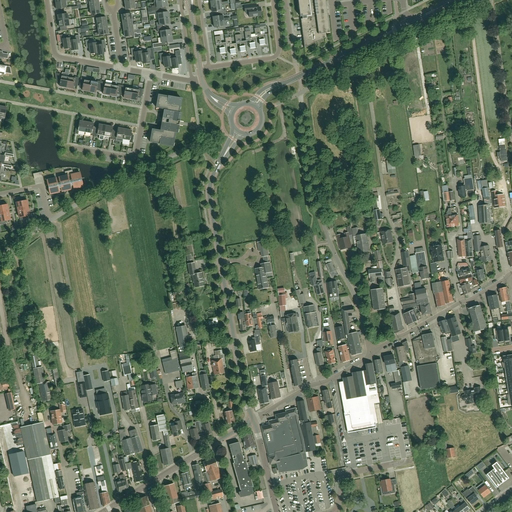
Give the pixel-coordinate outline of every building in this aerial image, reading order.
[(297,0),(300,17),(302,17),(302,19),(301,19),(304,48),(325,38),(324,34),(329,33),(325,0),(297,0)] [(156,11),(162,10),(161,8),(167,7),(166,1),(154,2),(154,6),(151,6),(152,12),(156,11)] [(56,6),(55,6),(56,9),(57,9),(65,8),(65,11),(72,10),(71,7),(66,8),(65,2),(56,3),(56,6)] [(257,8),(256,4),(244,6),(245,13),(248,12),(249,17),(261,16),(261,12),(261,9),(260,9),(260,8),(257,8)] [(221,6),(211,7),(212,12),(214,12),(221,11),(222,13),(226,13),(225,10),(224,10),(224,5),(221,5),(221,6)] [(58,19),(58,21),(68,20),(67,14),(72,13),(72,10),(65,11),(66,14),(57,15),(58,16),(57,16),(57,19),(58,19)] [(162,10),(156,11),(157,20),(158,20),(169,18),(168,12),(164,13),(162,13),(162,10)] [(158,23),(156,23),(157,29),(165,28),(164,25),(170,25),(169,18),(158,20),(158,23)] [(59,27),(67,26),(68,29),(74,28),(74,25),(71,25),(70,19),(68,20),(58,21),(59,24),(58,24),(58,27),(59,27)] [(223,21),(213,23),(214,28),(218,27),(219,30),(225,29),(225,27),(227,26),(226,21),(223,21)] [(254,29),(255,38),(259,37),(260,46),(267,45),(265,34),(261,35),(260,28),(259,25),(255,25),(255,29),(254,29)] [(160,38),(161,38),(172,36),(171,30),(165,31),(165,28),(157,29),(158,32),(159,32),(160,38)] [(244,32),(246,41),(249,41),(251,49),(257,48),(255,38),(251,38),(250,31),(249,31),(249,28),(245,29),(245,32),(244,32)] [(133,31),(124,32),(125,37),(134,36),(134,39),(141,38),(141,34),(137,34),(136,33),(133,33),(133,31)] [(226,43),(225,43),(226,47),(230,47),(231,55),(237,54),(236,45),(236,44),(232,44),(231,37),(229,38),(228,34),(225,35),(225,38),(226,43)] [(71,48),(69,38),(69,36),(63,37),(63,35),(59,36),(60,42),(63,41),(64,49),(71,48)] [(76,37),(69,38),(71,48),(71,51),(78,50),(76,42),(80,41),(79,35),(75,36),(76,37)] [(236,44),(236,45),(240,44),(241,52),(247,51),(246,41),(242,42),(241,35),(235,35),(236,44)] [(227,53),(226,47),(225,43),(221,43),(220,36),(214,37),(216,46),(219,46),(220,54),(227,53)] [(88,40),(85,41),(86,46),(89,46),(89,48),(90,54),(97,53),(96,46),(96,43),(89,44),(89,41),(88,40)] [(97,53),(97,56),(104,55),(103,49),(102,46),(106,46),(105,40),(101,41),(102,45),(96,46),(97,53)] [(136,62),(142,62),(141,52),(141,49),(134,50),(134,48),(131,49),(132,55),(135,54),(136,62)] [(141,52),(142,62),(143,64),(149,63),(148,55),(151,54),(151,49),(147,49),(147,51),(141,52)] [(176,56),(169,57),(171,66),(171,69),(177,68),(176,61),(181,60),(180,51),(175,51),(176,56)] [(165,67),(171,66),(169,57),(169,54),(163,55),(163,54),(159,54),(160,62),(164,61),(165,67)] [(0,65),(0,74),(1,75),(1,74),(4,75),(5,73),(11,74),(10,67),(6,66),(6,67),(0,65)] [(57,82),(60,82),(60,87),(66,88),(68,77),(62,76),(62,75),(55,73),(57,82)] [(66,88),(73,89),(74,85),(77,86),(79,78),(75,77),(75,79),(68,77),(66,88)] [(79,86),(83,87),(82,91),(89,92),(91,82),(84,80),(85,79),(81,78),(79,86)] [(89,92),(96,93),(96,89),(100,90),(101,82),(97,81),(97,83),(91,82),(89,92)] [(105,82),(101,82),(100,90),(104,90),(103,94),(110,96),(111,85),(105,84),(105,82)] [(353,92),(352,84),(345,85),(346,93),(353,92)] [(117,93),(121,93),(122,86),(118,85),(118,87),(111,85),(110,96),(116,97),(117,93)] [(126,86),(122,86),(121,93),(124,94),(124,98),(130,99),(132,89),(126,88),(126,86)] [(130,99),(137,101),(138,97),(141,97),(142,89),(139,89),(138,90),(132,89),(130,99)] [(179,113),(182,99),(158,95),(156,108),(164,109),(162,120),(160,131),(156,130),(152,129),(150,142),(173,147),(176,132),(178,133),(179,123),(181,113),(179,113)] [(75,134),(78,134),(78,131),(84,132),(86,122),(80,121),(79,125),(76,125),(75,134)] [(95,130),(92,129),(93,123),(86,122),(84,132),(91,134),(91,135),(94,136),(95,130)] [(95,130),(94,136),(97,137),(97,135),(99,135),(99,139),(103,140),(104,136),(105,126),(99,125),(98,129),(95,128),(95,130)] [(112,127),(105,126),(104,136),(110,137),(110,139),(113,139),(114,133),(115,132),(112,131),(112,127)] [(124,129),(118,128),(117,134),(114,133),(113,139),(116,140),(117,138),(123,139),(124,129)] [(134,135),(131,135),(132,131),(124,129),(123,139),(129,141),(129,142),(132,143),(134,135)] [(396,169),(394,161),(394,160),(386,161),(388,170),(388,174),(396,173),(396,169)] [(83,187),(81,178),(80,173),(73,175),(73,174),(65,175),(66,177),(59,178),(59,180),(57,180),(56,179),(47,181),(50,195),(55,194),(55,192),(62,191),(62,192),(67,191),(67,189),(77,187),(78,189),(83,187)] [(464,176),(465,179),(464,180),(465,186),(458,187),(460,198),(466,197),(465,191),(474,190),(472,175),(464,176)] [(482,189),(483,197),(490,196),(489,188),(487,180),(481,181),(482,189)] [(496,191),(492,192),(494,208),(505,207),(503,195),(497,196),(496,191)] [(372,202),(374,202),(379,202),(378,192),(371,193),(372,202)] [(447,215),(445,215),(447,227),(459,226),(458,215),(453,216),(453,214),(452,215),(451,208),(449,209),(448,210),(447,213),(447,215)] [(375,221),(376,220),(382,219),(380,209),(373,211),(375,221)] [(467,223),(468,226),(468,229),(463,229),(464,233),(467,233),(467,240),(464,240),(466,257),(473,256),(471,240),(473,240),(470,223),(467,223)] [(345,237),(343,238),(342,238),(341,234),(337,235),(340,250),(346,249),(352,247),(349,236),(352,235),(350,227),(346,228),(348,233),(344,234),(345,237)] [(381,232),(384,244),(393,242),(390,230),(381,232)] [(479,235),(479,236),(478,233),(473,233),(474,237),(473,237),(475,253),(481,252),(482,258),(480,258),(479,259),(480,261),(482,261),(483,262),(485,262),(482,247),(479,235)] [(359,236),(356,236),(359,253),(370,251),(367,234),(359,235),(359,236)] [(466,257),(464,240),(457,240),(459,257),(466,257)] [(262,257),(263,257),(268,256),(269,256),(266,241),(257,242),(259,252),(260,251),(262,257)] [(441,245),(431,247),(434,262),(444,260),(441,245)] [(482,247),(485,262),(492,260),(489,246),(482,247)] [(409,251),(402,252),(402,256),(403,260),(403,261),(403,267),(411,265),(409,251)] [(410,256),(411,264),(413,273),(421,272),(422,279),(428,278),(428,275),(428,274),(428,270),(427,270),(426,267),(424,252),(415,253),(416,255),(410,256)] [(255,269),(259,289),(269,287),(266,272),(272,271),(270,260),(262,262),(263,267),(255,269)] [(332,262),(326,265),(330,273),(336,270),(332,262)] [(194,263),(188,264),(190,275),(192,275),(193,282),(194,282),(195,287),(203,286),(202,279),(201,273),(196,274),(194,263)] [(480,265),(481,270),(476,271),(478,280),(485,279),(483,270),(485,270),(484,265),(480,265)] [(401,269),(404,286),(409,285),(406,268),(401,269)] [(382,269),(378,269),(369,270),(370,278),(370,283),(375,282),(374,278),(379,277),(380,281),(385,280),(384,276),(383,276),(382,269)] [(399,287),(404,286),(401,269),(395,269),(399,287)] [(470,269),(458,272),(460,279),(471,276),(470,269)] [(322,281),(318,283),(317,283),(315,276),(310,277),(312,286),(315,285),(317,295),(321,293),(325,292),(322,281)] [(339,296),(337,281),(327,282),(329,298),(339,296)] [(445,305),(445,304),(443,291),(442,286),(441,282),(437,283),(432,284),(434,293),(435,293),(438,307),(442,306),(445,305)] [(468,282),(461,283),(464,295),(471,292),(469,283),(468,283),(468,282)] [(422,290),(421,286),(415,287),(416,291),(417,299),(416,299),(418,305),(421,304),(423,315),(427,314),(431,313),(428,297),(426,289),(422,290)] [(501,302),(504,302),(505,301),(506,305),(510,304),(507,287),(499,289),(501,302)] [(383,288),(371,290),(373,302),(373,308),(374,310),(386,308),(383,288)] [(280,306),(280,311),(287,310),(286,305),(286,299),(288,299),(287,292),(279,293),(280,306)] [(410,298),(408,298),(409,304),(415,303),(417,302),(415,293),(410,294),(410,298)] [(494,322),(498,321),(502,321),(499,308),(500,308),(497,295),(489,297),(493,319),(494,322)] [(413,307),(412,304),(402,306),(404,310),(405,313),(403,314),(407,325),(419,320),(413,307)] [(319,326),(315,307),(314,305),(310,306),(304,307),(308,328),(314,327),(319,326)] [(481,333),(480,330),(487,328),(480,305),(479,305),(469,308),(474,328),(472,328),(473,332),(475,331),(476,335),(481,333)] [(362,353),(360,343),(358,335),(357,332),(352,334),(351,334),(349,322),(348,313),(354,312),(353,307),(346,308),(342,309),(343,319),(345,331),(346,335),(347,335),(352,355),(357,354),(362,353)] [(394,307),(389,307),(394,331),(403,329),(400,312),(394,313),(394,310),(394,307)] [(294,313),(291,313),(290,314),(290,315),(286,316),(288,324),(287,324),(288,327),(289,333),(294,332),(294,333),(294,332),(298,332),(298,331),(299,331),(299,328),(300,328),(299,322),(298,322),(296,314),(294,314),(294,313)] [(264,319),(267,318),(268,323),(269,327),(269,326),(271,338),(278,336),(276,325),(275,322),(274,316),(267,317),(267,316),(264,317),(264,319)] [(447,320),(452,336),(451,336),(451,339),(447,340),(447,337),(441,338),(444,353),(448,352),(453,351),(451,343),(460,340),(458,335),(461,333),(456,317),(447,320)] [(443,334),(446,333),(446,334),(450,333),(446,320),(439,322),(443,334)] [(186,326),(176,328),(179,348),(190,346),(186,326)] [(344,335),(343,331),(342,326),(335,328),(338,340),(345,338),(344,335)] [(508,327),(502,328),(504,341),(506,340),(506,341),(509,341),(509,340),(510,340),(509,335),(511,334),(511,330),(511,326),(508,327)] [(497,328),(493,329),(494,336),(498,335),(498,342),(499,341),(499,342),(503,342),(502,341),(504,341),(502,328),(497,329),(497,328)] [(437,356),(433,334),(431,330),(413,341),(416,360),(421,360),(422,365),(418,366),(422,390),(441,386),(437,363),(436,363),(435,357),(437,356)] [(333,340),(331,331),(323,332),(325,342),(333,340)] [(260,340),(260,336),(252,338),(253,340),(249,341),(251,351),(257,350),(256,345),(260,344),(260,340)] [(469,347),(470,354),(476,353),(475,346),(472,346),(471,338),(466,339),(467,347),(469,347)] [(396,348),(399,362),(407,360),(405,351),(409,350),(407,341),(403,344),(403,346),(396,348)] [(345,356),(347,361),(350,360),(346,345),(342,346),(344,353),(344,352),(345,354),(344,354),(345,357),(345,356)] [(344,353),(342,346),(338,347),(343,362),(347,361),(345,356),(345,357),(344,354),(345,354),(344,352),(344,353)] [(322,352),(322,348),(321,348),(318,349),(317,349),(317,352),(317,353),(314,354),(317,366),(320,365),(324,365),(321,353),(322,352)] [(166,374),(181,370),(178,359),(176,350),(170,352),(172,361),(168,362),(167,358),(162,360),(166,374)] [(223,359),(221,350),(215,352),(216,356),(218,356),(219,359),(212,361),(215,375),(225,373),(222,359),(223,359)] [(333,351),(330,351),(326,352),(328,358),(327,358),(328,359),(329,364),(332,363),(336,363),(334,354),(333,351)] [(185,352),(178,353),(182,372),(193,370),(189,355),(186,356),(185,352)] [(31,356),(36,384),(39,384),(43,402),(53,399),(49,382),(45,383),(42,367),(39,368),(36,355),(31,356)] [(388,373),(397,371),(394,355),(385,357),(388,373)] [(290,361),(292,368),(291,368),(294,386),(303,384),(300,368),(298,359),(290,361)] [(374,361),(377,373),(383,372),(381,359),(374,361)] [(132,374),(130,367),(129,363),(122,365),(124,375),(132,374)] [(378,424),(375,404),(380,403),(378,394),(379,393),(376,373),(374,363),(370,364),(367,364),(368,370),(363,371),(362,371),(356,372),(353,373),(353,376),(351,377),(343,378),(344,381),(340,382),(339,382),(345,416),(347,415),(350,415),(351,418),(352,425),(353,428),(358,427),(372,425),(372,429),(376,428),(376,424),(378,424)] [(412,381),(409,365),(399,368),(400,372),(401,372),(403,382),(405,395),(411,394),(408,381),(412,381)] [(56,392),(61,391),(56,367),(51,368),(56,392)] [(206,375),(200,376),(203,390),(209,388),(207,374),(206,375)] [(396,383),(391,384),(392,389),(403,387),(400,375),(395,376),(396,383)] [(77,386),(79,398),(87,397),(85,390),(86,390),(84,380),(82,381),(78,382),(76,382),(77,386)] [(277,398),(281,397),(278,382),(273,383),(269,384),(272,399),(277,398)] [(155,384),(141,386),(144,403),(153,401),(152,395),(157,394),(155,384)] [(447,388),(449,394),(459,392),(458,386),(447,388)] [(128,388),(128,392),(132,410),(139,408),(135,387),(128,388)] [(269,402),(266,387),(258,389),(261,404),(269,402)] [(465,400),(466,400),(467,404),(474,403),(473,399),(475,399),(475,395),(481,394),(480,387),(475,388),(475,389),(470,390),(465,391),(465,395),(464,395),(463,395),(462,396),(462,397),(462,398),(462,399),(463,400),(464,400),(465,400)] [(329,390),(322,391),(325,403),(327,402),(328,409),(333,408),(329,390)] [(131,410),(128,395),(127,392),(121,393),(125,411),(131,410)] [(12,393),(6,394),(9,411),(15,410),(12,393)] [(186,403),(184,393),(171,396),(173,405),(186,403)] [(103,395),(102,395),(96,396),(98,404),(97,404),(98,410),(99,410),(100,416),(106,414),(112,413),(108,394),(103,395)] [(310,412),(321,410),(319,397),(307,399),(310,412)] [(229,408),(226,409),(226,412),(224,413),(227,424),(235,422),(233,411),(234,410),(233,407),(232,399),(227,400),(229,408)] [(301,424),(306,452),(316,450),(312,430),(312,428),(311,422),(308,423),(304,401),(297,402),(302,424),(301,424)] [(60,410),(56,411),(50,411),(53,424),(58,424),(62,423),(63,423),(62,420),(62,418),(61,412),(66,412),(65,404),(59,405),(60,410)] [(270,424),(262,426),(264,434),(271,464),(276,463),(279,471),(296,467),(309,464),(304,440),(298,415),(296,408),(286,410),(287,412),(286,412),(281,414),(276,416),(277,419),(269,421),(270,424)] [(82,410),(72,412),(75,427),(85,425),(82,410)] [(326,420),(328,420),(329,423),(335,422),(333,414),(328,415),(325,416),(326,420)] [(163,431),(164,436),(167,449),(161,450),(164,465),(173,464),(170,449),(171,448),(168,434),(169,434),(165,415),(157,416),(160,431),(163,431)] [(182,429),(180,421),(175,422),(175,425),(172,426),(174,437),(181,435),(180,430),(182,429)] [(200,430),(198,421),(195,422),(195,425),(189,427),(193,441),(199,439),(197,431),(200,430)] [(205,435),(206,436),(209,435),(209,434),(211,434),(209,423),(202,425),(201,421),(198,421),(200,430),(203,429),(205,435)] [(61,502),(58,492),(58,489),(55,478),(56,478),(54,470),(43,422),(21,427),(28,460),(28,459),(38,502),(55,499),(56,503),(61,502)] [(69,440),(67,431),(72,430),(70,425),(63,426),(64,430),(59,431),(61,442),(69,440)] [(160,440),(157,425),(151,427),(153,441),(160,440)] [(55,433),(53,434),(52,428),(51,429),(50,428),(46,429),(47,435),(48,435),(51,449),(55,449),(59,448),(55,433)] [(136,429),(129,431),(131,439),(136,453),(143,451),(139,437),(138,437),(136,429)] [(247,434),(250,446),(252,446),(252,448),(255,447),(251,433),(247,434)] [(126,439),(122,441),(122,443),(126,456),(135,453),(130,438),(126,439)] [(448,449),(446,439),(441,440),(444,458),(448,458),(456,456),(454,448),(448,449)] [(23,442),(17,443),(19,453),(9,455),(14,476),(29,473),(24,451),(25,451),(23,442)] [(239,442),(234,443),(248,495),(250,495),(251,494),(254,493),(252,486),(253,486),(251,480),(247,466),(252,465),(258,464),(256,454),(248,456),(249,462),(246,462),(244,455),(242,455),(239,442)] [(248,495),(234,443),(229,444),(234,463),(233,463),(240,490),(241,489),(242,492),(239,492),(240,497),(248,495)] [(205,479),(205,480),(206,483),(210,482),(210,481),(221,477),(219,469),(214,458),(203,462),(206,472),(203,473),(205,479)] [(140,481),(143,480),(145,480),(144,475),(142,475),(139,461),(135,462),(136,467),(137,467),(140,481)] [(135,462),(131,463),(133,468),(136,482),(140,481),(137,467),(136,467),(135,462)] [(490,472),(486,475),(496,488),(501,485),(500,484),(504,481),(505,482),(510,478),(497,462),(492,466),(496,471),(492,474),(490,472)] [(196,478),(198,485),(203,484),(201,476),(198,464),(192,466),(195,478),(196,478)] [(61,469),(55,470),(58,481),(60,490),(60,489),(65,488),(64,480),(63,480),(63,477),(61,469)] [(187,488),(187,487),(192,486),(188,472),(180,474),(184,487),(185,490),(187,490),(187,488)] [(126,479),(125,479),(124,474),(119,476),(120,481),(121,481),(124,492),(129,490),(126,479)] [(382,482),(381,482),(381,487),(383,487),(384,492),(389,491),(390,494),(395,493),(394,485),(391,486),(390,479),(382,481),(382,482)] [(103,494),(108,492),(106,481),(98,482),(99,486),(101,486),(103,494)] [(119,493),(124,492),(121,481),(120,481),(115,482),(119,493)] [(100,507),(94,482),(84,485),(89,510),(100,507)] [(204,485),(206,493),(207,493),(209,501),(217,499),(217,497),(219,497),(220,498),(223,497),(221,489),(213,491),(212,489),(210,483),(204,485)] [(480,485),(483,489),(479,491),(484,497),(491,492),(486,485),(485,485),(483,483),(480,485)] [(182,498),(178,499),(174,484),(163,486),(168,505),(179,502),(183,501),(182,498)] [(467,500),(468,499),(472,504),(479,499),(475,493),(477,491),(473,487),(469,490),(471,492),(465,496),(467,500)] [(153,507),(156,506),(157,508),(159,507),(158,501),(157,502),(154,489),(148,492),(152,504),(153,507)] [(108,492),(103,494),(101,494),(103,507),(110,503),(108,492)] [(140,511),(151,511),(146,496),(136,500),(140,511)] [(83,497),(77,499),(72,500),(75,511),(86,511),(83,497)] [(464,511),(465,511),(470,509),(466,503),(462,499),(460,501),(463,505),(461,507),(464,511)] [(428,511),(431,510),(434,507),(430,502),(425,507),(428,511)]
